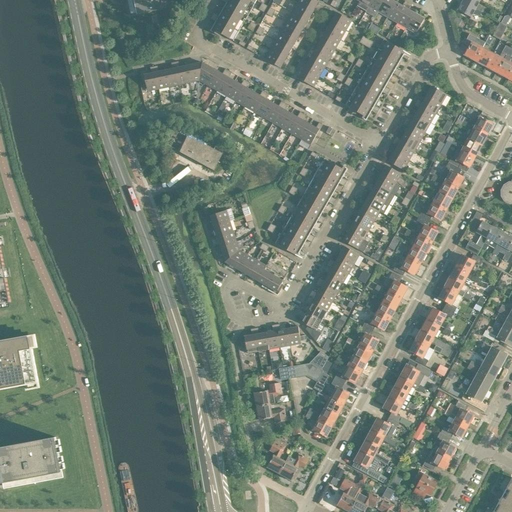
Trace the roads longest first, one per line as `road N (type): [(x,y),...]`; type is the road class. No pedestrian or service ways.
road 1 (secondary): [(219,511),(195,385),(104,120),(76,0)]
road 2 (residential): [(307,505),(511,134)]
road 3 (residential): [(280,301),(377,144)]
road 4 (residential): [(307,505),(258,476),(238,380)]
road 5 (residential): [(286,91),(194,38),(216,0)]
road 6 (residential): [(280,301),(278,318),(242,322),(225,288),(233,277),(248,285)]
road 7 (residential): [(377,144),(426,60),(446,48)]
